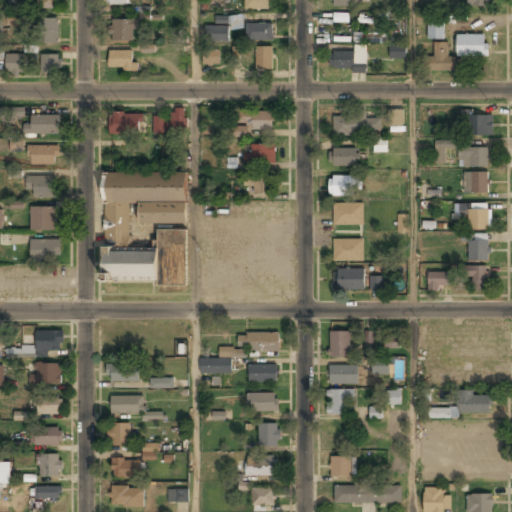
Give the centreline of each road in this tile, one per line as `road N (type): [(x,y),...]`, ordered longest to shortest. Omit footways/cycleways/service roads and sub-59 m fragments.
road 1 (residential): [(511,86),(0,90)]
road 2 (residential): [(303,0),(304,511)]
road 3 (residential): [(84,0),(85,511)]
road 4 (residential): [(511,310),(0,311)]
